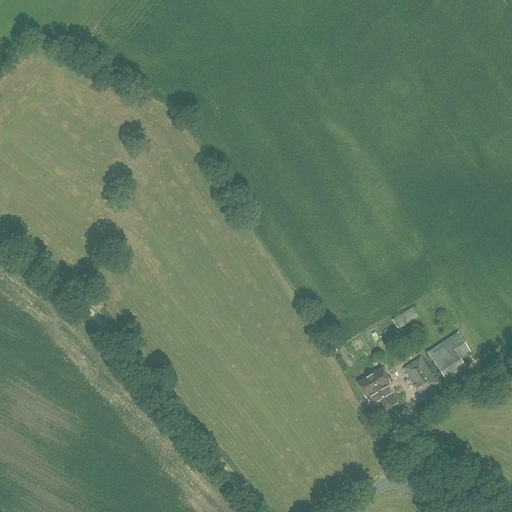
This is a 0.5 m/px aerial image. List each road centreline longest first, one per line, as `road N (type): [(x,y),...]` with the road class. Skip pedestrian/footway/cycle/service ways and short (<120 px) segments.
road 1 (track): [(0,237),(90,311),(259,511)]
road 2 (unclassified): [(456,511),(401,484),(383,486),(349,511)]
